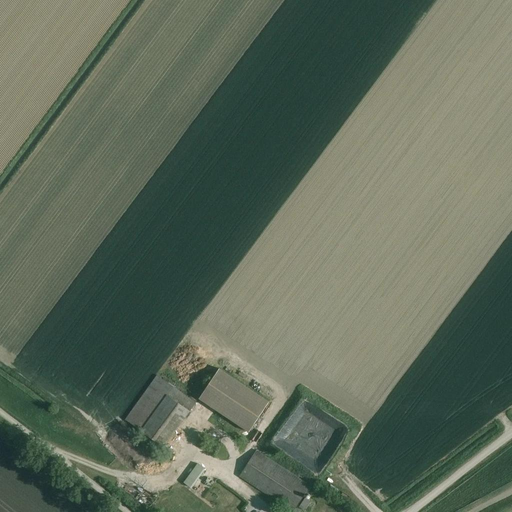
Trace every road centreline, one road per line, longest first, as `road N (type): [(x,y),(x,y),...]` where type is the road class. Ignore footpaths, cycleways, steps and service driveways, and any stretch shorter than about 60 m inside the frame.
road 1 (unclassified): [(118,511),(0,418)]
road 2 (unclassified): [(511,434),(409,511)]
